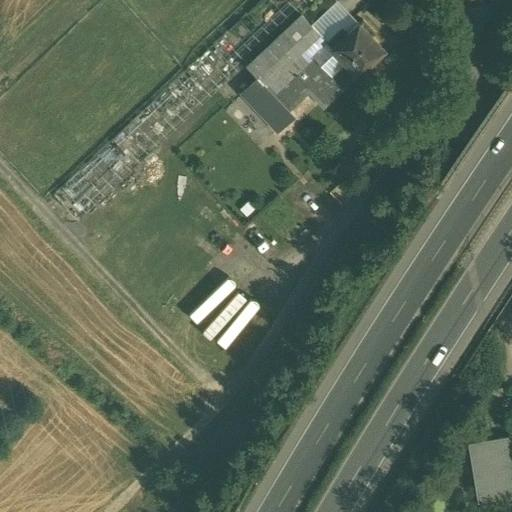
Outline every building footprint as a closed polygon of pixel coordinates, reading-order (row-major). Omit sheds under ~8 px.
[(258,0),(53,194),(78,221),(313,0),(258,0)] [(334,9),(315,28),(327,41),(340,29),(345,34),(358,22),(359,23),(363,20),(355,14),(334,9)] [(300,13),(247,64),(257,74),(294,39),(310,24),(300,13)] [(374,32),(363,20),(359,23),(370,35),(374,32)] [(345,34),(331,47),(344,61),(357,74),(383,49),(359,23),(358,22),(345,34)] [(315,28),(310,24),(294,39),(311,56),(312,55),(326,42),(327,41),(315,28)] [(327,41),(326,42),(331,47),(345,34),(340,29),(327,41)] [(257,74),(255,76),(258,79),(272,93),(303,63),(311,56),(294,39),(257,74)] [(326,42),(312,55),(330,74),(344,61),(331,47),(326,42)] [(330,74),(312,55),(311,56),(303,63),(321,83),(330,74)] [(344,61),(330,74),(321,83),(308,89),(323,105),(357,74),(344,61)] [(303,63),(272,93),(287,109),(308,90),(308,89),(321,83),(303,63)] [(272,93),(258,79),(243,93),(277,130),(293,115),(272,93)] [(117,249),(126,254),(149,210),(140,206),(117,249)] [(195,347),(230,363),(252,312),(217,297),(195,347)] [(511,462),(508,437),(476,442),(478,454),(472,455),(480,500),(511,494),(511,462)]
